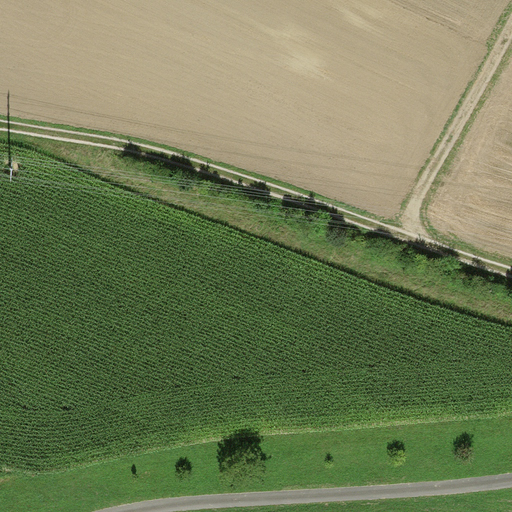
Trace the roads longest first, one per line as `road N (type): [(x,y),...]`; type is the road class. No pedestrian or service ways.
road 1 (track): [(511,275),(143,150),(0,125)]
road 2 (track): [(511,479),(114,511)]
road 3 (track): [(398,232),(511,22)]
